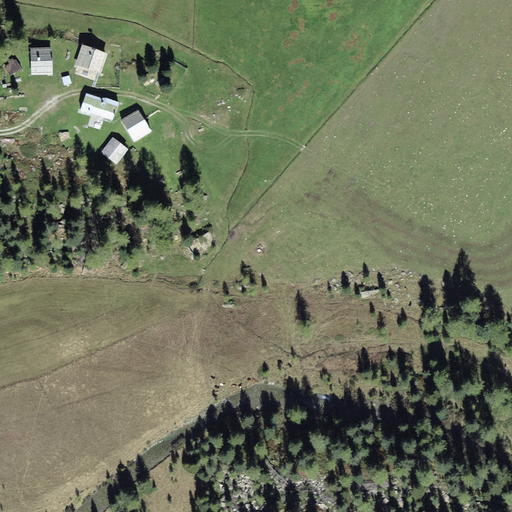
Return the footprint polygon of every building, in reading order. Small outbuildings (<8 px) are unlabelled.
[(108,53),(83,44),(76,65),(101,73),(108,53)] [(52,47),(31,48),(32,75),(53,74),(52,47)] [(16,59),(4,66),(10,75),(22,68),(16,59)] [(102,97),(87,92),(81,110),(113,120),(119,102),(107,97),(102,97)] [(139,110),(122,119),(134,140),(151,130),(139,110)] [(129,149),(114,137),(101,152),(117,164),(129,149)]
